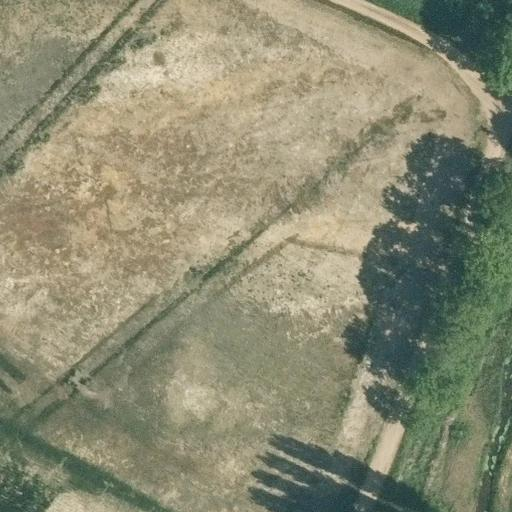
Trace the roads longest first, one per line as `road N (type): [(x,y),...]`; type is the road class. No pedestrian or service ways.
road 1 (track): [(511,104),(442,315),(363,511)]
road 2 (track): [(511,73),(353,0)]
